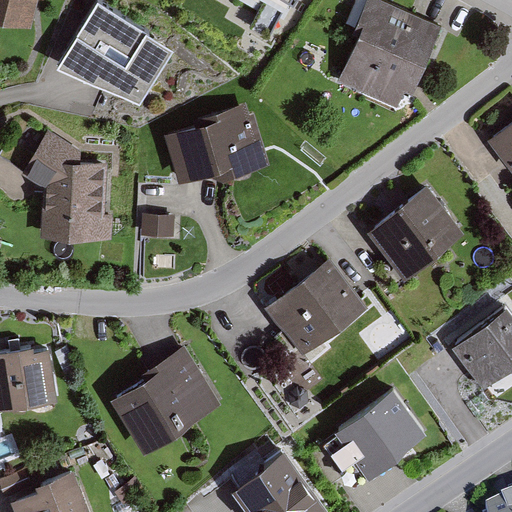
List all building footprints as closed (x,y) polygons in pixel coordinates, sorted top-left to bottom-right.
[(0,0),(0,19),(31,28),(38,0),(0,0)] [(98,0),(97,0),(56,65),(140,102),(174,48),(98,0)] [(232,0),(261,16),(270,0),(232,0)] [(442,25),(385,0),(366,0),(352,32),(358,35),(338,80),(397,106),(405,88),(413,92),(442,25)] [(203,123),(164,132),(179,181),(211,173),(222,180),(270,164),(265,150),(253,112),(249,113),(246,101),(201,115),(203,123)] [(511,119),(487,138),(511,171),(511,119)] [(105,214),(107,162),(81,161),(81,149),(48,129),(22,171),(43,185),(41,236),(111,238),(112,214),(105,214)] [(427,183),(367,230),(389,258),(381,264),(399,288),(415,276),(413,273),(465,232),(427,183)] [(142,234),(174,235),(175,214),(143,212),(142,234)] [(330,258),(266,308),(303,356),(367,306),(330,258)] [(511,314),(506,307),(452,346),(484,391),(511,370),(511,314)] [(145,379),(113,398),(145,450),(220,403),(183,345),(141,372),(145,379)] [(0,409),(57,401),(49,348),(34,351),(33,346),(0,350),(0,409)] [(67,346),(55,351),(64,375),(77,369),(67,346)] [(393,387),(335,430),(337,433),(323,443),(354,484),(367,474),(369,477),(428,434),(393,387)] [(330,511),(283,450),(231,489),(248,511),(330,511)] [(25,469),(0,478),(0,486),(4,497),(32,487),(25,469)] [(11,500),(15,511),(89,511),(73,470),(35,484),(38,490),(11,500)] [(143,489),(134,476),(114,490),(123,503),(143,489)] [(511,511),(511,500),(501,505),(487,511),(511,511)]
